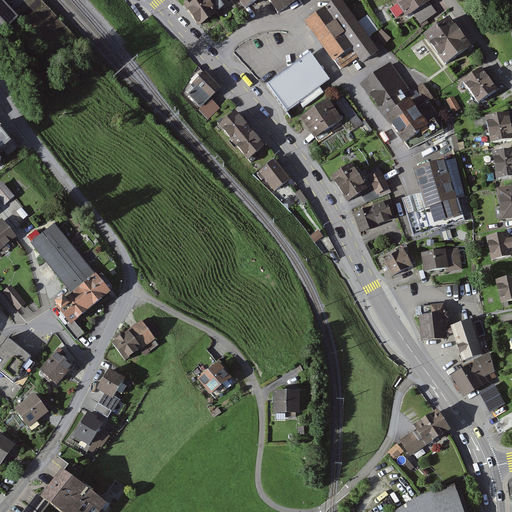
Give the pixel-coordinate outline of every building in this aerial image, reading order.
[(193,0),(189,0),(184,4),(198,25),(217,12),(208,0),(194,0),(194,1),(193,0)] [(208,0),(217,12),(233,1),(232,0),(208,0)] [(270,0),(280,12),(297,0),(270,0)] [(340,0),(335,0),(306,21),(341,69),(358,57),(362,63),(378,52),(340,0)] [(435,0),(400,0),(412,17),(416,14),(423,24),(439,13),(432,4),(436,1),(435,0)] [(457,18),(432,36),(452,64),(477,46),(457,18)] [(381,29),(375,36),(385,45),(391,38),(381,29)] [(310,52),(267,84),(288,112),(300,103),(303,107),(324,92),(320,86),(330,79),(310,52)] [(390,63),(361,84),(388,123),(389,122),(410,149),(444,132),(441,116),(428,101),(433,98),(422,82),(410,90),(390,63)] [(488,68),(469,83),(486,105),(505,89),(488,68)] [(202,74),(191,85),(194,88),(188,94),(201,106),(218,90),(202,74)] [(454,96),(446,100),(453,113),(460,109),(454,96)] [(343,97),(336,103),(356,129),(363,124),(343,97)] [(328,98),(301,117),(319,143),(332,133),(329,128),(343,119),(328,98)] [(204,105),(199,110),(208,120),(220,108),(212,100),(206,106),(204,105)] [(233,143),(250,128),(235,110),(224,120),(222,118),(216,123),(233,143)] [(486,115),(488,128),(511,123),(510,117),(509,110),(486,115)] [(511,128),(511,123),(488,128),(491,142),(511,138),(511,128)] [(250,128),(233,143),(251,163),(256,159),(252,154),(264,144),(250,128)] [(0,130),(0,153),(11,145),(0,130)] [(457,136),(453,136),(455,152),(466,150),(464,142),(458,143),(457,136)] [(511,147),(493,150),(496,178),(511,175),(511,147)] [(445,160),(415,168),(422,192),(427,207),(406,214),(413,237),(467,221),(460,199),(467,197),(456,158),(445,161),(445,160)] [(274,159),(259,171),(275,191),(290,179),(274,159)] [(352,163),(331,176),(347,202),(360,193),(369,187),(360,172),(357,167),(355,168),(352,163)] [(365,170),(360,172),(369,187),(360,193),(367,203),(391,192),(378,167),(367,172),(365,170)] [(3,185),(0,186),(0,197),(5,203),(12,197),(3,185)] [(511,185),(497,188),(502,220),(511,217),(511,185)] [(300,190),(296,193),(303,203),(307,200),(300,190)] [(427,207),(422,192),(402,198),(406,214),(427,207)] [(290,197),(283,204),(289,209),(295,202),(290,197)] [(390,199),(353,212),(360,232),(397,218),(390,199)] [(0,249),(15,238),(3,223),(0,225),(0,249)] [(31,243),(45,260),(67,242),(54,225),(40,236),(36,231),(28,238),(32,243),(31,243)] [(319,230),(311,236),(316,243),(324,237),(319,230)] [(450,230),(442,233),(445,240),(453,238),(450,230)] [(509,231),(486,236),(491,259),(511,254),(511,247),(511,236),(510,237),(509,231)] [(45,260),(58,276),(80,258),(67,242),(45,260)] [(398,252),(384,259),(392,276),(413,265),(404,247),(398,250),(398,252)] [(459,247),(422,253),(424,271),(446,268),(447,273),(462,270),(459,247)] [(58,276),(71,293),(94,274),(80,258),(58,276)] [(59,307),(58,308),(65,317),(60,321),(76,340),(83,334),(73,321),(109,293),(94,274),(71,293),(74,296),(65,302),(63,299),(56,304),(59,307)] [(14,277),(6,282),(18,303),(27,297),(14,277)] [(511,279),(501,283),(502,285),(507,306),(511,305),(511,279)] [(444,304),(418,307),(422,341),(447,338),(444,304)] [(472,318),(451,326),(463,359),(484,352),(472,318)] [(116,341),(112,344),(124,360),(139,349),(143,355),(148,352),(145,347),(155,339),(154,337),(158,335),(147,320),(143,323),(142,322),(128,332),(123,336),(121,333),(114,338),(116,341)] [(480,321),(475,323),(480,337),(485,335),(480,321)] [(37,362),(8,338),(0,347),(0,372),(13,383),(23,371),(28,374),(37,362)] [(65,354),(59,349),(55,353),(57,355),(61,359),(65,354)] [(197,379),(217,362),(207,349),(187,366),(197,379)] [(475,362),(451,375),(464,397),(490,384),(485,376),(495,371),(490,352),(473,360),(475,362)] [(61,359),(57,355),(41,372),(55,384),(71,367),(61,359)] [(217,362),(197,379),(210,394),(230,377),(217,362)] [(123,380),(109,372),(99,389),(105,393),(112,397),(113,397),(123,380)] [(494,384),(479,393),(490,412),(505,404),(494,384)] [(300,390),(273,390),(273,413),(300,412),(300,390)] [(98,403),(112,412),(119,400),(113,397),(112,397),(105,393),(98,403)] [(35,396),(17,410),(28,425),(46,411),(35,396)] [(112,412),(98,403),(94,410),(108,418),(112,412)] [(218,408),(211,413),(214,417),(221,413),(218,408)] [(416,429),(399,440),(410,456),(450,430),(437,409),(413,424),(416,429)] [(511,413),(495,422),(504,437),(511,432),(511,413)] [(101,425),(87,416),(74,436),(89,445),(101,425)] [(0,462),(13,446),(0,436),(0,462)] [(404,452),(397,444),(388,452),(395,460),(404,452)] [(63,470),(42,497),(50,504),(60,511),(97,511),(105,502),(63,470)] [(465,511),(456,486),(421,496),(394,511),(465,511)]
